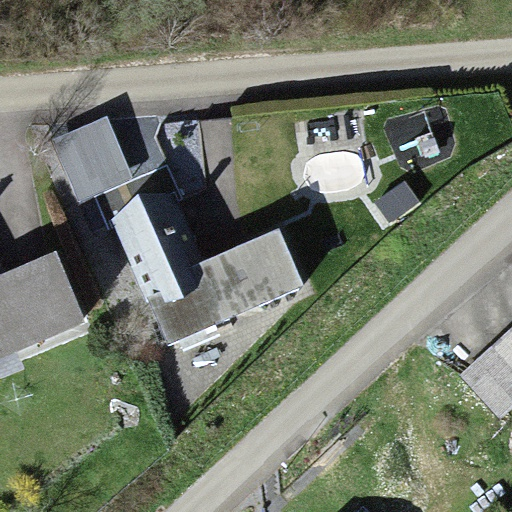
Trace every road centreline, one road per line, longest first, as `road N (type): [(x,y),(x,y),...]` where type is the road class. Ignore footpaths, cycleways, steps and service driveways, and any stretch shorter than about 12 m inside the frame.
road 1 (residential): [(511,59),(0,96)]
road 2 (residential): [(186,511),(511,224)]
